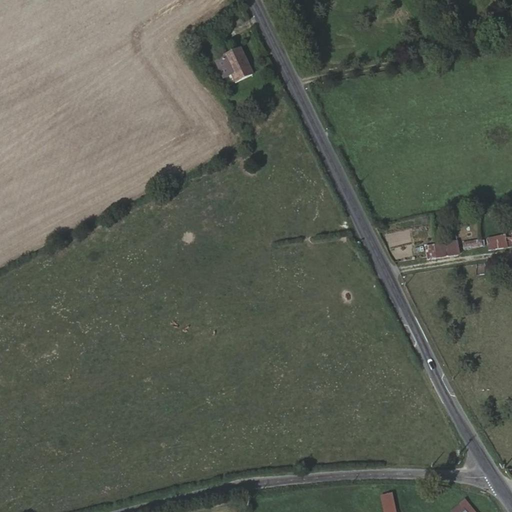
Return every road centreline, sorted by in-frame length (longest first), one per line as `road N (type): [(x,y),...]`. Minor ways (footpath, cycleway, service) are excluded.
road 1 (secondary): [(494,473),(462,425),(253,0)]
road 2 (tertiary): [(494,473),(246,477),(126,511)]
road 3 (track): [(511,253),(386,273)]
